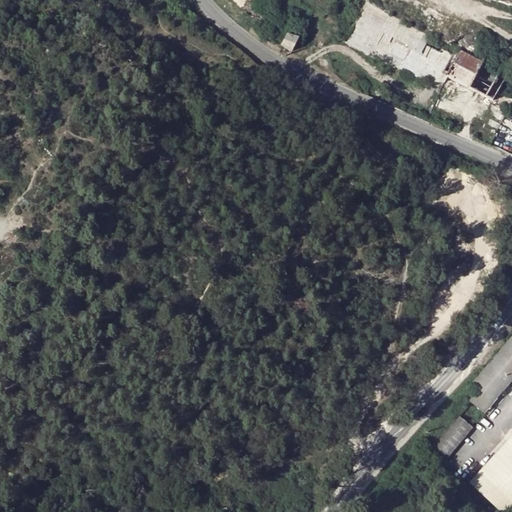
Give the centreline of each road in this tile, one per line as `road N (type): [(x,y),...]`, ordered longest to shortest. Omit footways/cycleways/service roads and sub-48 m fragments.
road 1 (tertiary): [(203,0),(252,48),(511,168)]
road 2 (track): [(459,201),(471,207),(481,231),(480,263),(441,326),(399,356),(361,406),(349,446),(367,464)]
road 3 (secondary): [(511,297),(329,511)]
